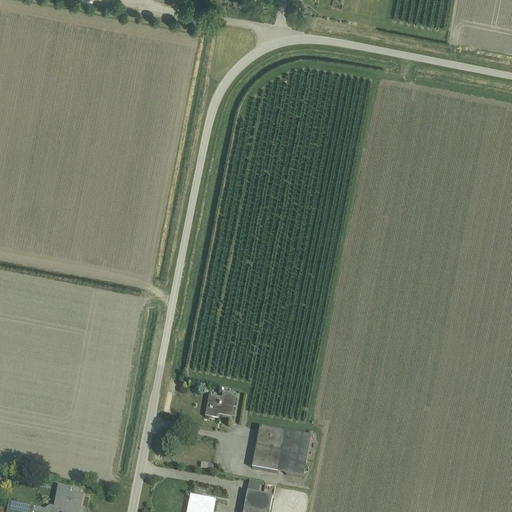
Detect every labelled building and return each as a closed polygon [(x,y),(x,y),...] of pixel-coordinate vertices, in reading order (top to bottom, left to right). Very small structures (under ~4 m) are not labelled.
[(232,418),(236,396),(223,394),(222,399),(209,396),(205,417),(218,420),(219,416),(232,418)] [(303,479),(311,438),(259,428),(252,469),(303,479)] [(79,511),(83,496),(70,494),(71,489),(58,486),(54,508),(50,507),(45,511),(34,509),(9,504),(7,511),(79,511)] [(269,511),(272,497),(247,493),(243,511),(269,511)] [(213,511),(216,500),(190,495),(186,511),(213,511)]
